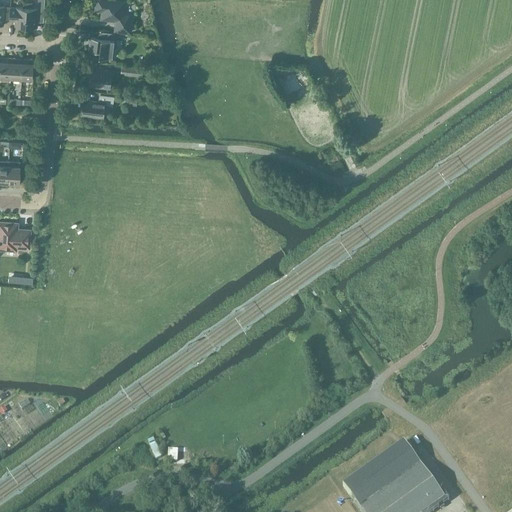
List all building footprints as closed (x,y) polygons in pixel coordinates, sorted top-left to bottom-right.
[(111,0),(111,1),(104,0),(96,0),(96,10),(103,11),(102,19),(111,20),(112,19),(117,20),(115,31),(130,32),(132,20),(129,16),(123,15),(125,1),(113,0),(111,0)] [(26,27),(28,3),(23,3),(23,8),(16,7),(16,8),(14,8),(14,4),(10,4),(10,7),(10,20),(15,20),(15,26),(26,27)] [(28,3),(26,27),(37,28),(38,22),(43,22),(44,9),(32,8),(32,4),(28,3)] [(10,7),(0,6),(0,25),(3,25),(4,19),(10,20),(10,7)] [(91,37),(90,50),(94,51),(93,54),(94,56),(95,57),(100,57),(100,56),(113,58),(113,56),(114,52),(115,51),(113,51),(114,47),(115,47),(115,46),(115,42),(115,40),(114,40),(115,33),(102,31),(101,38),(91,37)] [(11,77),(12,58),(1,58),(0,77),(11,77)] [(22,78),(23,59),(12,58),(11,77),(22,78)] [(23,59),(22,78),(33,79),(34,60),(23,59)] [(134,77),(135,68),(122,66),(120,75),(134,77)] [(111,80),(112,72),(103,70),(104,68),(94,67),(94,75),(91,74),(89,86),(107,88),(108,80),(111,80)] [(113,104),(114,96),(100,95),(99,102),(84,100),(82,115),(103,117),(105,103),(113,104)] [(0,181),(7,182),(8,161),(0,160),(0,181)] [(18,183),(20,161),(8,161),(7,182),(18,183)] [(29,248),(30,230),(17,229),(17,223),(0,221),(0,249),(16,250),(16,247),(29,248)] [(440,493),(404,443),(343,487),(360,511),(427,511),(431,510),(432,511),(449,501),(443,492),(440,493)]
